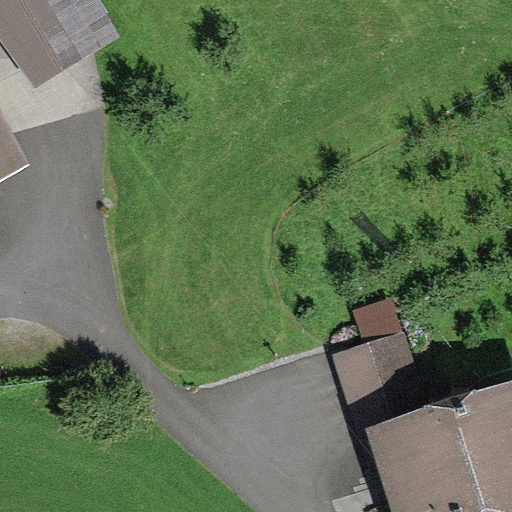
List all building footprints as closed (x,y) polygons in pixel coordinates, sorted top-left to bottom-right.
[(34,0),(71,60),(118,32),(97,0),(34,0)] [(0,122),(0,181),(25,168),(0,122)] [(354,315),(365,345),(333,357),(347,397),(419,370),(393,300),(354,315)] [(362,434),(434,415),(424,377),(351,396),(362,434)] [(511,511),(511,404),(400,437),(421,511),(511,511)]
